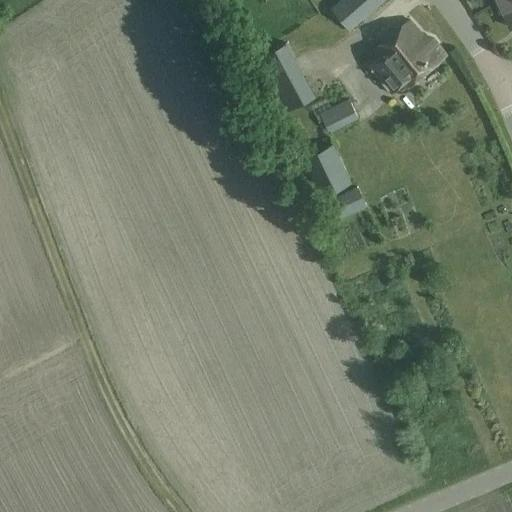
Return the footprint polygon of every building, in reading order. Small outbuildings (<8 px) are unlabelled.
[(350,31),(385,0),(339,0),(330,8),(350,31)] [(511,0),(500,0),(497,2),(501,11),(503,9),(511,26),(511,25),(511,0)] [(405,83),(409,88),(448,55),(434,38),(424,35),(411,19),(376,48),(382,55),(369,65),(393,93),(405,83)] [(317,96),(287,41),(256,58),(285,113),(317,96)] [(330,132),(358,118),(348,99),(320,113),(330,132)] [(351,183),(333,144),(303,158),(321,197),(351,183)] [(336,220),(367,206),(358,186),(327,201),(336,220)]
